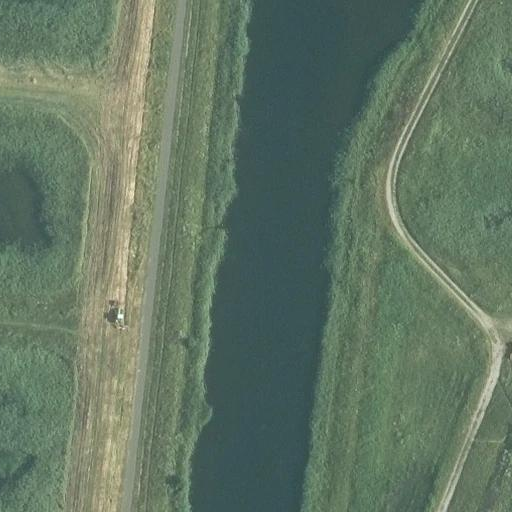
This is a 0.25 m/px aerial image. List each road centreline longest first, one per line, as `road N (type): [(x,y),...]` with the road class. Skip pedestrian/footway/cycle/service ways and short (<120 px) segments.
road 1 (track): [(504,336),(417,253),(391,196),(403,142),(475,0)]
road 2 (track): [(504,336),(439,511)]
